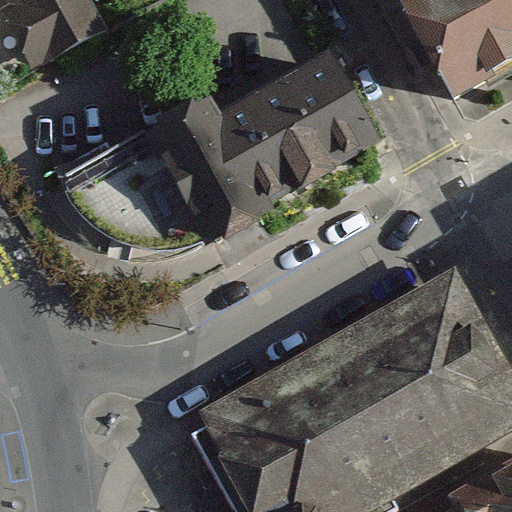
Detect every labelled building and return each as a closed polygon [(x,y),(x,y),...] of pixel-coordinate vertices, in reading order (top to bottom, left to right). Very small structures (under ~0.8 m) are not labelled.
[(382,0),(388,9),(403,0),(382,0)] [(511,0),(403,0),(388,9),(448,111),(511,73),(511,0)] [(322,41),(38,184),(100,305),(384,163),(322,41)] [(190,434),(236,511),(394,511),(393,511),(511,437),(511,380),(452,279),(190,434)] [(511,511),(511,465),(446,505),(450,511),(511,511)]
